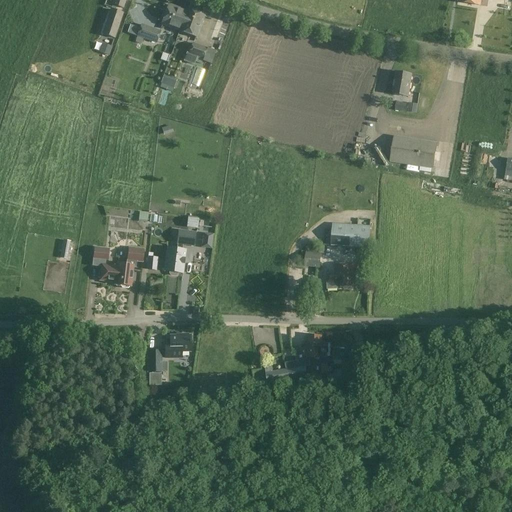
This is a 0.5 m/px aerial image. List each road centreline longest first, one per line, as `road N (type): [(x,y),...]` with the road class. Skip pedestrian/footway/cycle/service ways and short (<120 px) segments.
road 1 (unclassified): [(511,322),(0,324)]
road 2 (unclassified): [(511,61),(323,28),(226,0)]
road 3 (tertiary): [(233,511),(511,428)]
road 4 (track): [(142,319),(153,511)]
road 5 (track): [(357,321),(372,470)]
